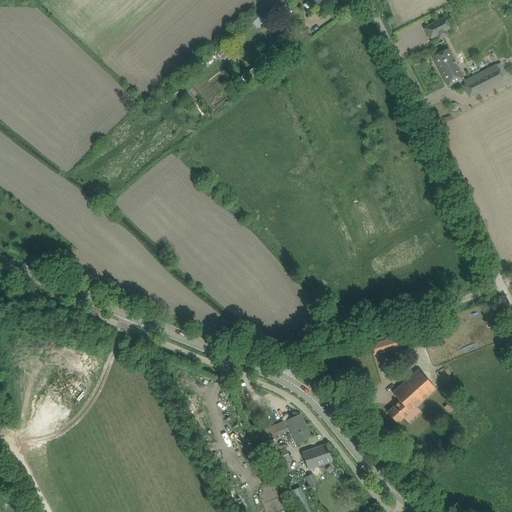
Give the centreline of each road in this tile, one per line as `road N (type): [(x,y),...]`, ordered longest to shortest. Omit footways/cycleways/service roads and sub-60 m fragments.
road 1 (unclassified): [(283,378),(311,352),(499,282),(377,0)]
road 2 (tertiary): [(283,378),(0,260)]
road 3 (tertiary): [(424,511),(378,477),(322,409),(283,378)]
